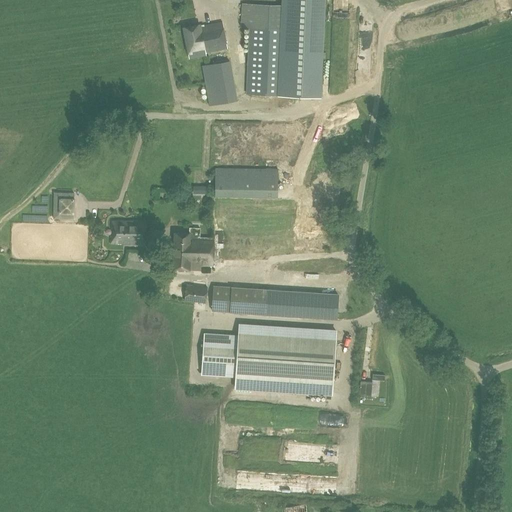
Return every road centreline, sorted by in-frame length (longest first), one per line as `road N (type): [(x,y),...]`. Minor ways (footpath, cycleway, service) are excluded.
road 1 (unclassified): [(484,370),(401,321),(362,277),(352,251),(383,27),(394,11),(432,0)]
road 2 (track): [(0,222),(110,115),(268,116),(377,84)]
road 3 (unclassified): [(474,511),(484,370)]
